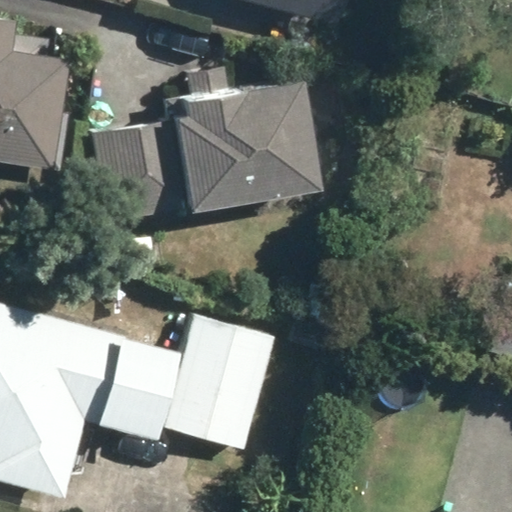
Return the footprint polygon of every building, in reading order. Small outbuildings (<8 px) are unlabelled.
[(0,171),(55,176),(61,118),(36,115),(43,41),(0,36),(0,171)] [(221,65),(159,75),(164,109),(75,123),(91,227),(161,216),(163,226),(305,204),(285,77),(224,87),(221,65)] [(162,239),(94,237),(93,275),(161,278),(162,239)] [(480,270),(420,260),(413,302),(473,312),(480,270)] [(499,305),(489,302),(475,354),(496,360),(493,371),(511,376),(511,273),(508,272),(499,305)] [(0,487),(48,499),(66,419),(133,434),(154,344),(0,309),(0,487)] [(268,333),(187,310),(154,429),(235,452),(268,333)]
